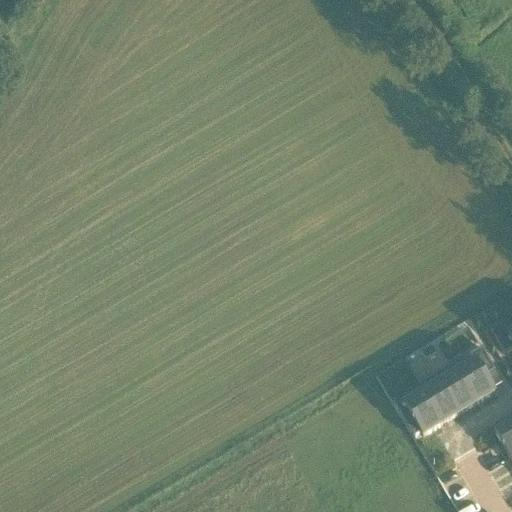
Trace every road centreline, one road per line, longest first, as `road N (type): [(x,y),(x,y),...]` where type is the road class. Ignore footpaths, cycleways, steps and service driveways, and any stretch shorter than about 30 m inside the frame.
road 1 (track): [(419,0),(511,156)]
road 2 (residential): [(495,511),(453,440),(511,405)]
